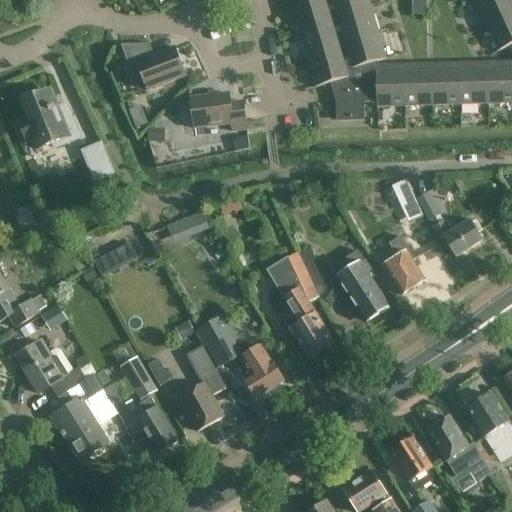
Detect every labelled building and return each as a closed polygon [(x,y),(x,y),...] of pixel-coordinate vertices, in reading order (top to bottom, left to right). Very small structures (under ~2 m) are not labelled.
[(292,8),(316,89),(335,83),(337,90),(338,121),(363,121),(362,103),(377,102),(378,109),(511,105),(511,0),(473,0),(498,53),(511,46),(511,63),(368,68),(368,65),(387,60),(368,0),(298,0),(300,6),(292,8)] [(121,46),(132,76),(139,95),(186,77),(175,49),(154,57),(150,45),(121,46)] [(74,143),(72,138),(79,135),(70,113),(66,114),(63,107),(57,110),(49,91),(38,95),(37,93),(22,99),(30,120),(19,124),(19,125),(26,143),(26,142),(28,145),(37,141),(40,150),(54,145),(56,150),(74,143)] [(247,131),(244,103),(230,105),(229,95),(191,100),(195,130),(232,125),(233,133),(247,131)] [(138,111),(131,113),(128,114),(135,134),(140,132),(145,130),(138,111)] [(149,144),(150,144),(165,144),(166,130),(149,130),(149,142),(149,144)] [(95,182),(114,175),(102,145),(83,153),(95,182)] [(407,181),(391,188),(408,224),(424,217),(407,181)] [(470,222),(451,234),(440,217),(441,216),(429,194),(418,200),(429,222),(442,241),(444,239),(457,259),(483,242),(478,234),(482,231),(476,222),(472,225),(470,222)] [(202,213),(166,227),(173,245),(209,231),(202,213)] [(425,219),(408,227),(417,246),(433,239),(425,219)] [(88,235),(79,240),(82,246),(91,242),(88,235)] [(425,283),(414,266),(412,263),(416,260),(402,238),(390,245),(393,250),(380,259),(385,267),(392,280),(403,296),(425,283)] [(98,252),(93,243),(84,248),(89,257),(98,252)] [(130,244),(95,263),(103,279),(139,261),(130,244)] [(374,277),(365,263),(358,252),(346,259),(354,271),(339,280),(367,323),(390,308),(371,280),(374,277)] [(290,329),(298,343),(309,360),(334,344),(315,314),(314,314),(308,304),(320,298),(299,253),(290,259),(289,258),(269,271),(301,322),(290,329)] [(82,255),(71,261),(78,273),(89,267),(82,255)] [(154,256),(145,261),(149,268),(158,263),(154,256)] [(92,268),(82,274),(87,284),(97,278),(92,268)] [(0,275),(0,323),(9,318),(16,329),(40,314),(39,312),(47,307),(41,297),(32,302),(21,309),(0,275)] [(329,287),(322,298),(332,305),(339,294),(329,287)] [(59,307),(47,314),(54,326),(66,318),(59,307)] [(222,317),(198,331),(220,368),(233,360),(245,380),(244,380),(257,400),(284,382),(265,353),(259,343),(248,350),(243,342),(238,345),(222,317)] [(183,341),(196,334),(189,321),(176,329),(183,341)] [(30,325),(20,331),(25,340),(35,333),(30,325)] [(44,341),(33,348),(16,359),(39,395),(51,387),(58,399),(96,375),(91,365),(81,371),(80,369),(74,372),(62,352),(56,350),(51,353),(44,341)] [(129,345),(118,351),(125,363),(136,357),(129,345)] [(203,386),(179,399),(198,433),(223,419),(211,398),(226,389),(203,347),(186,357),(203,386)] [(138,358),(120,369),(126,380),(135,394),(140,403),(158,392),(138,358)] [(159,360),(148,366),(160,387),(171,381),(159,360)] [(111,382),(104,372),(97,377),(104,387),(111,382)] [(96,375),(58,399),(66,410),(54,418),(63,434),(61,435),(63,438),(68,436),(82,458),(80,460),(81,462),(109,444),(83,404),(104,391),(96,375)] [(467,410),(478,427),(486,439),(495,433),(511,458),(511,457),(511,428),(490,395),(467,410)] [(141,405),(147,415),(137,421),(159,455),(179,443),(157,408),(151,399),(141,405)] [(469,448),(461,435),(450,418),(428,432),(447,462),(457,479),(472,470),(480,482),(494,473),(475,444),(469,448)] [(432,469),(424,456),(413,439),(390,453),(415,493),(432,482),(426,473),(432,469)] [(135,473),(116,485),(122,495),(141,483),(135,473)] [(390,501),(383,490),(372,473),(344,491),(357,511),(362,511),(366,510),(367,511),(397,511),(390,500),(390,501)] [(411,511),(436,511),(429,500),(411,511)] [(332,511),(326,503),(312,511),(332,511)]
